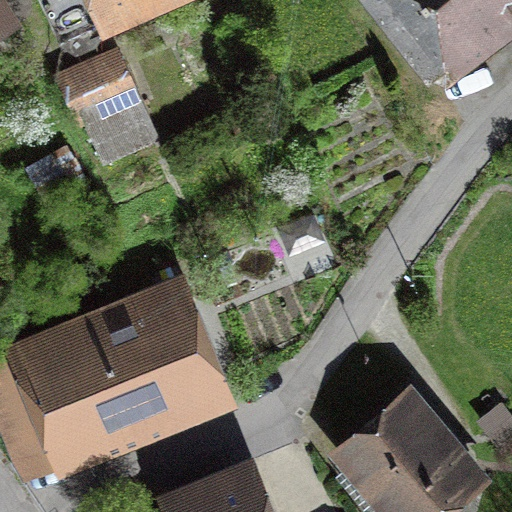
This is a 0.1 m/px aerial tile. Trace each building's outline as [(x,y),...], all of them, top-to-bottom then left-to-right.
[(41,0),(60,43),(76,53),(95,44),(101,34),(98,26),(157,0),(41,0)] [(511,2),(511,0),(373,0),(397,29),(393,32),(425,72),(511,2)] [(114,53),(59,77),(78,118),(86,115),(97,141),(143,120),(114,53)] [(0,374),(0,408),(20,458),(212,380),(180,302),(143,317),(139,306),(87,327),(91,338),(0,374)] [(469,478),(406,402),(350,448),(403,511),(451,511),(442,500),(469,478)] [(264,511),(249,473),(152,511),(264,511)]
